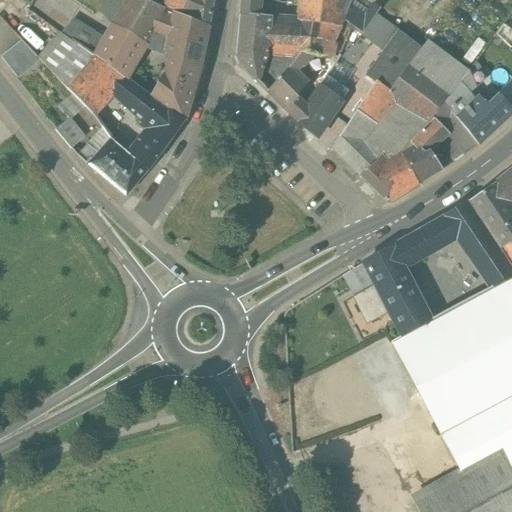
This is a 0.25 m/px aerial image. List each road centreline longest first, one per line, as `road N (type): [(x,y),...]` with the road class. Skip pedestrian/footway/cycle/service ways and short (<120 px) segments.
road 1 (residential): [(373,234),(360,211),(227,92)]
road 2 (tertiary): [(0,86),(122,239)]
road 3 (tertiary): [(0,442),(163,350)]
road 4 (residential): [(122,239),(227,92)]
road 5 (secondary): [(373,234),(480,168),(511,137)]
road 6 (secondary): [(226,363),(291,511)]
road 7 (secondary): [(234,310),(373,234)]
